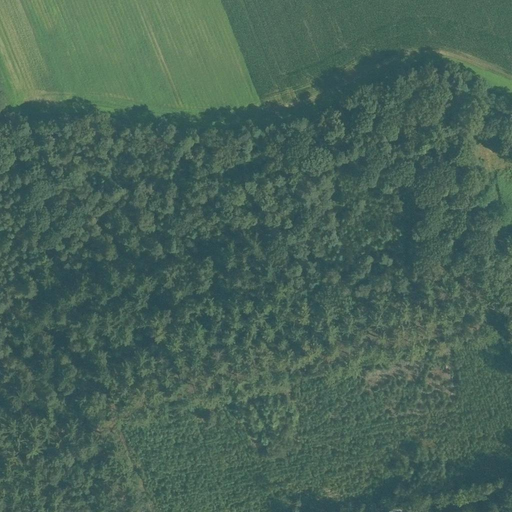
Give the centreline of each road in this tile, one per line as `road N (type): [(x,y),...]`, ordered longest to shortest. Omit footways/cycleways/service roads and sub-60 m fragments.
road 1 (track): [(511,133),(435,94),(329,146),(267,132),(204,144),(0,132)]
road 2 (track): [(153,511),(1,133)]
road 3 (track): [(384,511),(511,482)]
